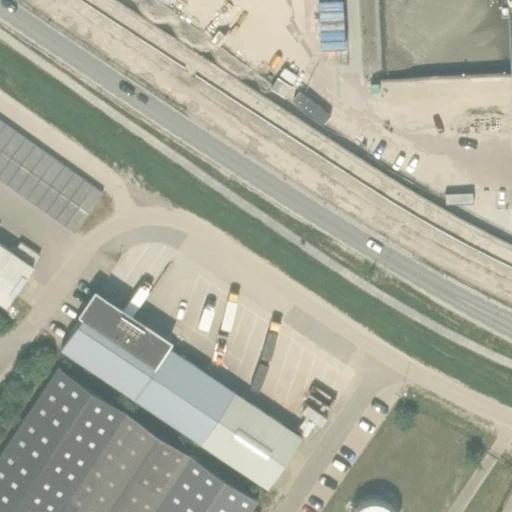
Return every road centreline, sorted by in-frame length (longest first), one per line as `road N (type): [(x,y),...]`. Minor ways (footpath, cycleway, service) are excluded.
road 1 (primary): [(470,304),(296,201),(0,3)]
road 2 (unclassified): [(389,357),(186,222),(131,216)]
road 3 (unclassified): [(131,216),(107,224),(37,319),(0,344)]
road 4 (unclassified): [(285,511),(389,357)]
road 5 (unclassified): [(131,216),(115,183),(0,104)]
road 6 (unclassified): [(349,131),(420,159),(511,157)]
road 7 (unclassified): [(511,419),(389,357)]
